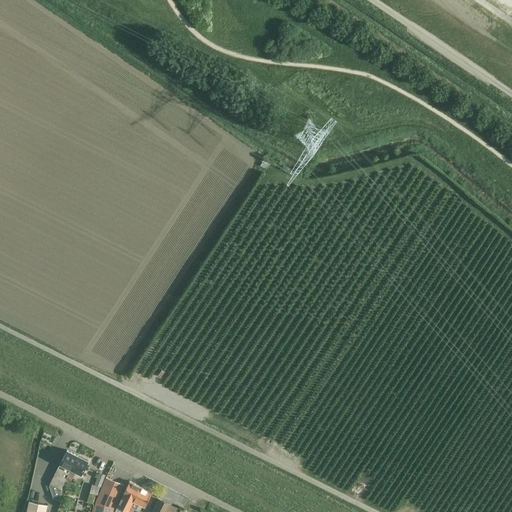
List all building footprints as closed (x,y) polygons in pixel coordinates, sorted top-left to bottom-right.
[(67,450),(50,484),(62,489),(63,488),(62,487),(66,480),(78,455),(67,450)] [(78,455),(66,480),(70,482),(76,472),(81,475),(88,460),(78,455)] [(99,472),(94,485),(92,484),(87,502),(93,504),(95,494),(97,495),(100,487),(105,475),(99,472)] [(112,511),(113,509),(123,485),(106,478),(96,501),(93,511),(112,511)] [(358,479),(350,491),(360,497),(367,485),(358,479)] [(116,511),(115,511),(128,511),(141,487),(130,482),(123,496),(118,506),(116,511)] [(141,487),(128,511),(141,511),(136,509),(139,503),(144,506),(151,492),(141,487)] [(158,498),(151,511),(179,511),(180,511),(181,509),(158,498)] [(29,500),(26,511),(44,511),(47,504),(29,500)]
